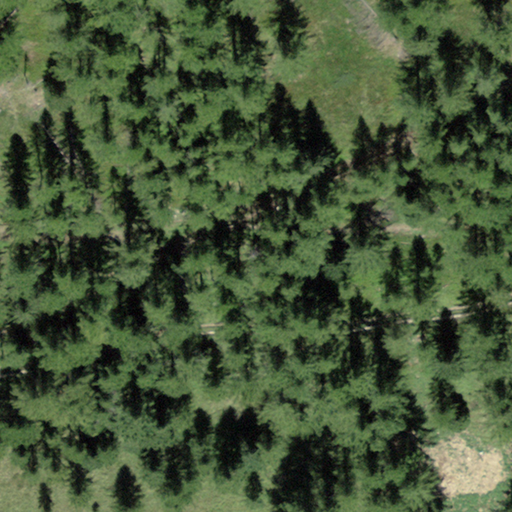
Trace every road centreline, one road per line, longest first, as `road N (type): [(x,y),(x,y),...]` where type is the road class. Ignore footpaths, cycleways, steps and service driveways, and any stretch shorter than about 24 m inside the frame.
road 1 (track): [(511,288),(469,303),(163,327),(0,371)]
road 2 (track): [(230,201),(511,50)]
road 3 (track): [(0,316),(145,266),(230,201)]
